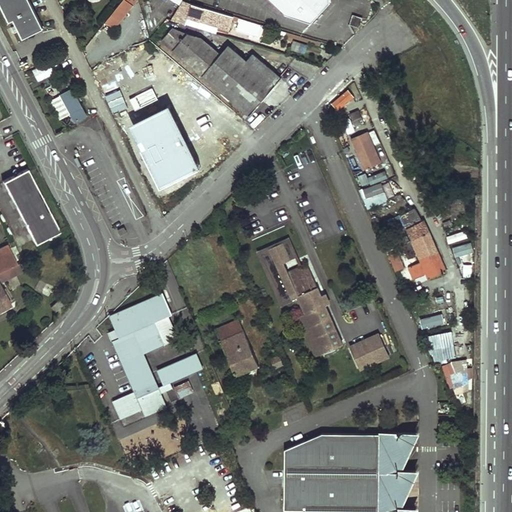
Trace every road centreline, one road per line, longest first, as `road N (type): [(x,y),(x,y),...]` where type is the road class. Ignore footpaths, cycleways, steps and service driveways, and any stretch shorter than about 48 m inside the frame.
road 1 (residential): [(152,250),(302,104),(384,38)]
road 2 (motorway): [(509,243),(506,511)]
road 3 (motorway): [(441,0),(478,64),(509,243)]
road 4 (motorway): [(509,0),(509,243)]
road 5 (tertiary): [(0,62),(96,252)]
road 6 (tertiary): [(0,398),(77,321),(98,272)]
